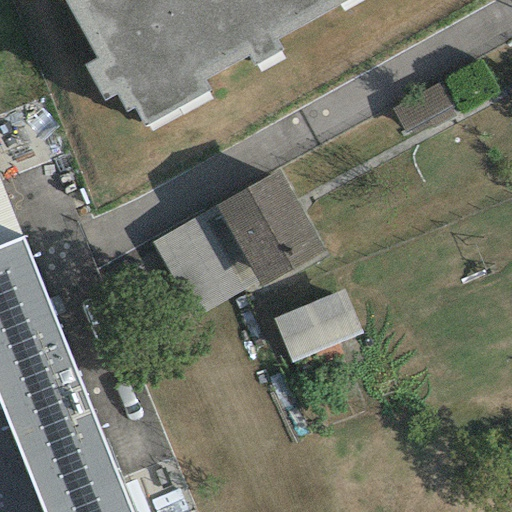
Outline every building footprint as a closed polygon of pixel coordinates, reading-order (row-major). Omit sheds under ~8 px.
[(275,40),(344,0),(61,0),(96,59),(84,66),(104,101),(115,95),(126,113),(133,108),(144,127),(208,90),(202,80),(247,55),(252,64),(280,48),(275,40)] [(441,80),(391,108),(404,132),(454,103),(441,80)] [(325,252),(277,171),(215,209),(257,283),(260,290),(325,252)] [(0,246),(23,237),(0,181),(0,246)] [(196,317),(257,283),(215,209),(154,244),(196,317)] [(132,511),(23,237),(0,246),(0,410),(40,511),(132,511)] [(272,319),(291,362),(361,332),(342,289),(272,319)]
